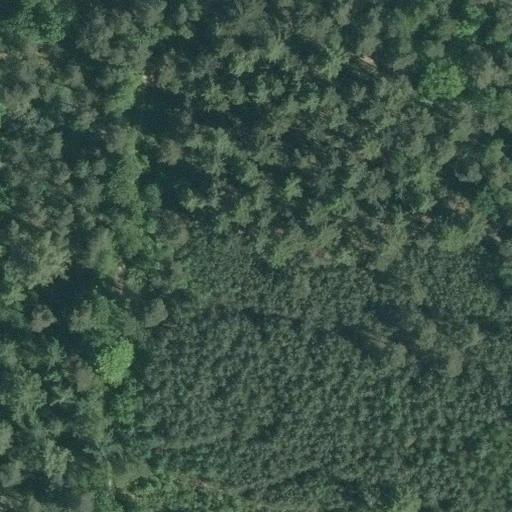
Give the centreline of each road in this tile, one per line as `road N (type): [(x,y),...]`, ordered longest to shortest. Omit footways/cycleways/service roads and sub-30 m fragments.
road 1 (track): [(108,511),(118,290),(148,0)]
road 2 (track): [(286,0),(406,68),(511,78)]
